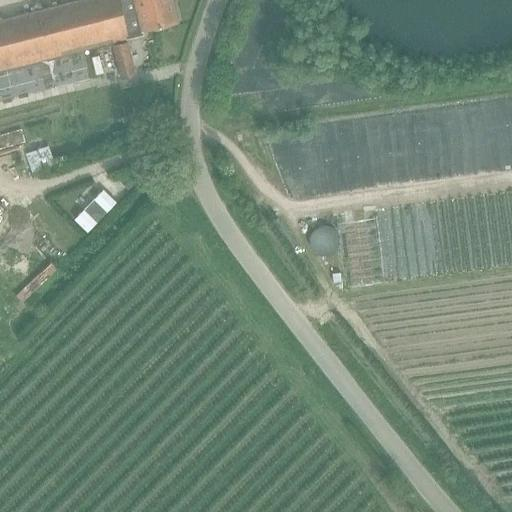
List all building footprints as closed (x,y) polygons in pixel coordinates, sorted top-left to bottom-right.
[(79,0),(0,20),(0,69),(127,38),(122,19),(117,0),(79,0)] [(172,0),(117,0),(122,19),(127,38),(142,34),(141,30),(177,21),(172,0)] [(124,45),(110,48),(118,79),(132,76),(124,45)] [(124,128),(112,131),(114,139),(126,136),(124,128)] [(49,144),(27,151),(33,170),(55,163),(49,144)] [(126,172),(119,179),(127,186),(134,179),(126,172)] [(103,188),(73,217),(87,229),(114,197),(103,188)]
